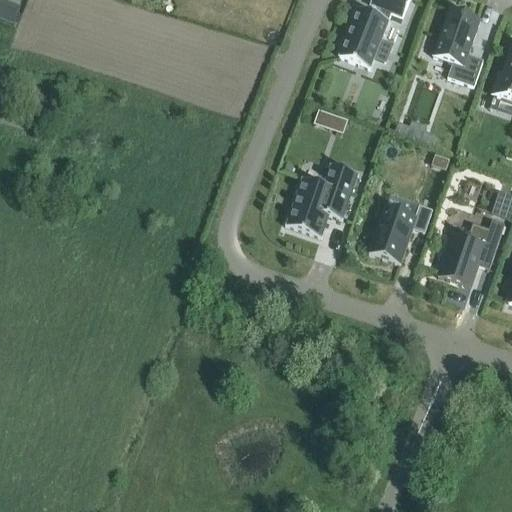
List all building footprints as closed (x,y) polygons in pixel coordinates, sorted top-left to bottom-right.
[(358,13),(339,61),(369,73),(374,61),(385,65),(391,48),(380,44),(391,16),(402,21),(410,1),(407,0),(372,0),(369,8),(380,12),(376,20),(358,13)] [(0,1),(0,21),(13,27),(20,10),(0,1)] [(449,13),(433,61),(452,67),(447,82),(473,91),(483,64),(468,59),(480,24),(449,13)] [(498,76),(490,98),(511,105),(511,149),(510,157),(511,157),(511,50),(502,77),(498,76)] [(0,79),(0,101),(8,103),(13,82),(0,79)] [(286,229),(286,230),(320,242),(320,240),(328,219),(341,224),(341,222),(356,179),(357,178),(330,169),(330,170),(323,190),(302,182),(302,183),(286,229)] [(385,211),(368,258),(400,269),(412,233),(424,238),(432,214),(419,209),(415,221),(385,211)] [(453,237),(438,281),(469,292),(477,270),(489,274),(504,229),(493,225),(490,234),(472,228),(467,242),(453,237)]
